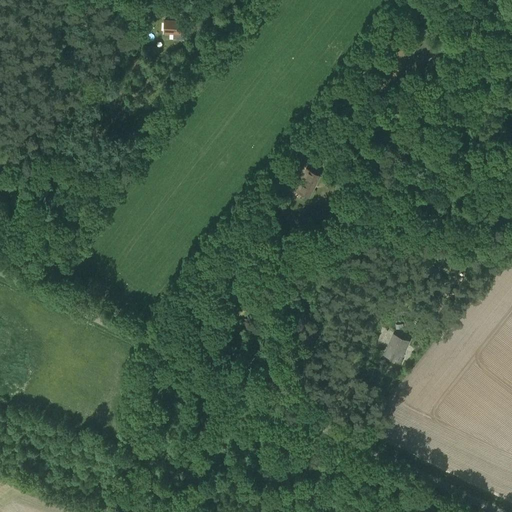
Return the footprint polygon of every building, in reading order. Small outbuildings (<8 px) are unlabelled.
[(163,35),(173,36),(183,36),(184,23),(163,21),(163,35)] [(420,55),(424,63),(438,55),(434,47),(430,49),(423,35),(409,42),(414,50),(419,47),(423,53),(420,55)] [(320,175),(306,168),(294,190),(309,198),(320,175)] [(30,200),(30,193),(16,191),(15,198),(30,200)] [(438,250),(435,262),(456,268),(459,256),(438,250)] [(232,275),(232,280),(228,279),(224,301),(236,304),(237,295),(239,296),(242,277),(232,275)] [(408,340),(395,334),(386,354),(399,360),(408,340)]
